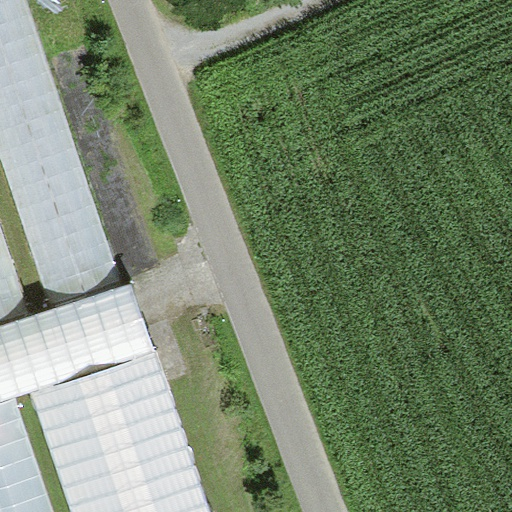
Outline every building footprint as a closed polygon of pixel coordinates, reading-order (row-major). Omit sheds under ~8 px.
[(18,0),(0,0),(0,167),(47,306),(115,283),(18,0)] [(0,314),(22,307),(0,242),(0,314)] [(0,422),(157,372),(133,307),(0,347),(0,422)] [(66,511),(201,511),(154,377),(32,416),(66,511)] [(0,511),(44,511),(14,422),(0,426),(0,511)]
